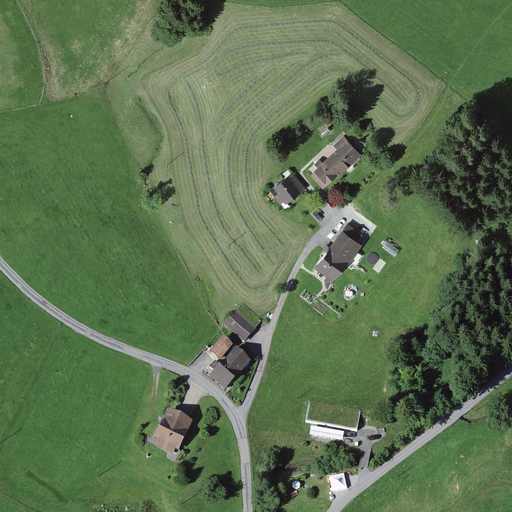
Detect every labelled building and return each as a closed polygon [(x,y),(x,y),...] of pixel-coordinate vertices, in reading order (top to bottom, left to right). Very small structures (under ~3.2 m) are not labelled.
[(349,134),(307,170),(322,187),(364,151),(349,134)] [(291,171),(266,190),(279,205),(303,187),(291,171)] [(331,279),(360,241),(343,227),(313,265),(331,279)] [(235,314),(233,312),(222,325),(243,343),(254,331),(252,329),(235,314)] [(220,360),(235,346),(225,336),(211,350),(220,360)] [(237,347),(210,372),(226,388),(252,363),(237,347)] [(109,382),(133,396),(149,368),(124,354),(109,382)] [(309,402),(305,423),(357,431),(360,411),(309,402)] [(168,409),(154,441),(179,452),(194,420),(168,409)]
